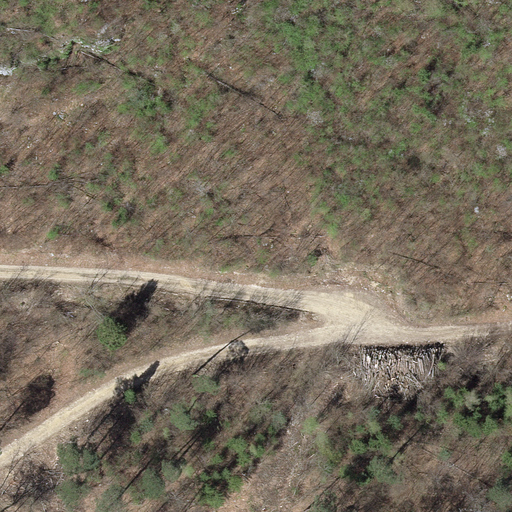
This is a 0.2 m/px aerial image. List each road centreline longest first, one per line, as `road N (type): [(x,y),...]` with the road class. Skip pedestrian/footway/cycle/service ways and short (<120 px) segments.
road 1 (track): [(0,459),(168,371),(342,329),(352,309),(334,298),(0,277)]
road 2 (track): [(511,328),(437,330),(350,319)]
